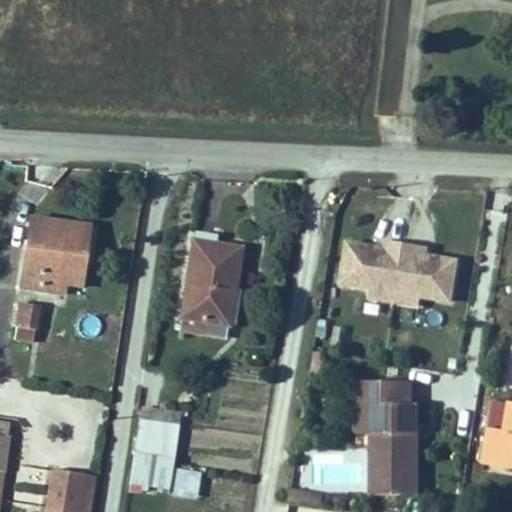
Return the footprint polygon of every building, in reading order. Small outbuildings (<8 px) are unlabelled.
[(32,203),(22,274),(50,278),(61,208),(32,203)] [(82,271),(91,213),(61,208),(50,278),(64,280),(65,269),(82,271)] [(198,218),(183,302),(232,311),(238,275),(245,234),(219,230),(220,221),(198,218)] [(389,236),(350,229),(343,270),(373,275),(371,287),(421,296),(423,284),(453,289),(459,249),(421,242),(422,234),(390,229),(389,236)] [(36,293),(18,289),(14,311),(33,315),(36,293)] [(183,302),(180,317),(229,325),(232,311),(183,302)] [(368,423),(369,483),(415,482),(414,431),(410,431),(409,421),(414,421),(414,394),(407,394),(407,372),(353,373),(353,396),(368,396),(368,423)] [(511,395),(491,392),(480,453),(511,458),(511,395)] [(353,423),(368,423),(368,396),(353,396),(353,423)] [(177,405),(137,399),(124,473),(166,480),(169,454),(177,405)] [(0,483),(1,484),(12,412),(0,410),(0,483)] [(45,457),(36,511),(72,511),(80,462),(45,457)] [(316,497),(319,482),(288,477),(285,492),(316,497)]
